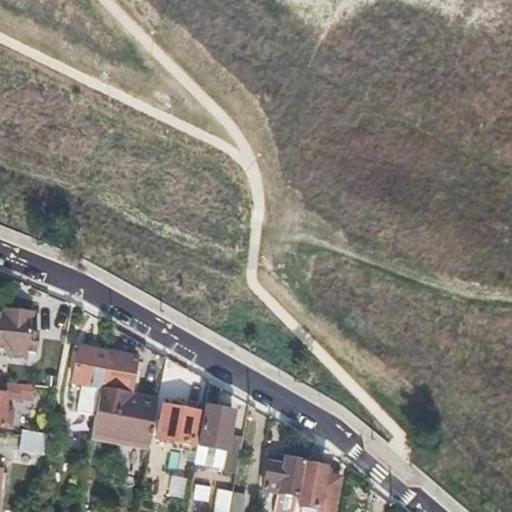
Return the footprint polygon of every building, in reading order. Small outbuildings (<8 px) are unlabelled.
[(0,348),(9,349),(8,356),(27,358),(28,351),(36,352),(38,331),(30,330),(31,310),(5,308),(4,314),(0,313),(0,348)] [(107,353),(106,353),(75,348),(69,383),(90,387),(89,391),(81,390),(76,422),(93,425),(107,353)] [(137,357),(107,353),(93,425),(91,435),(148,446),(157,398),(132,394),(137,357)] [(0,383),(0,426),(1,427),(3,396),(29,398),(31,386),(0,383)] [(221,392),(208,385),(193,466),(238,474),(243,443),(228,440),(232,416),(229,416),(229,413),(221,412),(220,414),(218,414),(221,392)] [(167,441),(167,446),(166,450),(181,453),(182,445),(193,447),(198,417),(166,411),(160,440),(167,441)] [(19,452),(44,454),(46,433),(20,431),(19,452)] [(147,452),(148,446),(91,435),(90,441),(147,452)] [(297,499),(303,468),(304,466),(269,460),(264,493),(297,499)] [(308,469),(303,468),(297,499),(295,508),(317,511),(316,511),(333,511),(339,481),(328,479),(329,475),(324,475),(325,472),(319,471),(320,466),(309,465),(308,469)] [(168,494),(183,498),(187,478),(172,475),(168,494)] [(242,511),(245,498),(234,496),(231,511),(242,511)]
